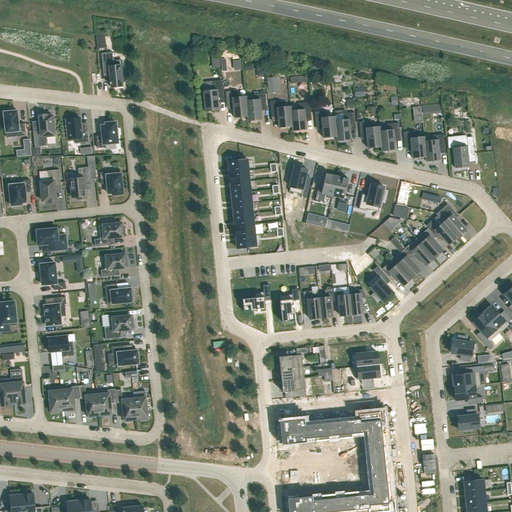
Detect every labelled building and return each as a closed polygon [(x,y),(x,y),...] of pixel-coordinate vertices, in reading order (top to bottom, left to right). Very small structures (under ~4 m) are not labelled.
[(106,51),(105,37),(104,37),(97,38),(98,52),(106,51)] [(112,52),(101,54),(103,73),(109,72),(110,82),(109,82),(110,84),(111,84),(111,88),(123,86),(121,68),(123,68),(122,60),(113,61),(112,52)] [(228,54),(217,56),(219,65),(230,63),(228,54)] [(283,86),(283,71),(275,72),(275,79),(281,79),(281,83),(276,84),(276,87),(283,86)] [(265,90),(276,89),(275,77),(264,78),(265,90)] [(212,90),(203,91),(205,112),(219,110),(218,98),(224,98),(222,80),(211,81),(212,90)] [(237,91),(226,92),(227,107),(233,106),(234,118),(247,117),(248,117),(246,100),(246,96),(237,97),(237,91)] [(246,100),(248,117),(247,117),(248,121),(262,120),(261,108),(267,107),(265,93),(254,94),(254,100),(246,100)] [(281,101),(270,102),(272,117),(278,116),(279,128),(292,127),(291,111),(291,106),(282,107),(281,101)] [(291,111),(292,127),(292,131),(306,130),(305,118),(311,118),(310,103),(298,104),(299,110),(291,111)] [(430,105),(422,105),(423,115),(431,114),(430,105)] [(8,112),(4,112),(6,138),(26,136),(24,124),(18,124),(17,111),(16,111),(15,109),(8,110),(8,112)] [(326,111),(315,112),(316,127),(322,127),(323,138),(337,137),(335,121),(336,121),(335,116),(326,117),(326,111)] [(336,121),(335,121),(337,137),(337,142),(351,140),(350,128),(356,128),(354,113),(343,114),(344,120),(336,121)] [(40,130),(33,131),(35,147),(47,146),(46,138),(55,137),(53,116),(47,116),(47,114),(39,115),(40,130)] [(71,119),(66,120),(68,142),(75,141),(75,143),(88,142),(87,130),(81,131),(80,118),(78,118),(78,116),(71,117),(71,119)] [(370,121),(359,122),(361,137),(367,137),(368,149),(381,147),(380,131),(380,126),(371,127),(370,121)] [(102,136),(96,136),(97,148),(104,148),(104,145),(118,143),(116,122),(105,123),(105,125),(101,126),(102,136)] [(380,131),(381,147),(382,152),(395,150),(394,138),(400,138),(399,123),(387,124),(388,130),(380,131)] [(415,131),(404,133),(405,147),(411,147),(412,159),(426,157),(424,141),(425,141),(424,136),(415,137),(415,131)] [(425,141),(424,141),(426,157),(426,162),(440,160),(439,148),(445,148),(443,133),(432,134),(433,140),(425,141)] [(447,137),(448,149),(453,148),(455,168),(469,167),(468,155),(474,154),(473,137),(465,138),(448,140),(447,137)] [(247,159),(228,161),(229,173),(248,171),(247,159)] [(79,176),(70,177),(72,198),(77,198),(78,199),(86,199),(85,184),(91,183),(90,179),(89,168),(89,167),(78,168),(79,176)] [(290,171),(289,179),(291,180),(289,192),(301,195),(307,169),(294,167),(293,171),(290,171)] [(49,179),(40,180),(42,201),(48,201),(48,202),(56,202),(55,187),(61,186),(59,170),(48,171),(49,179)] [(121,171),(100,173),(101,185),(107,184),(108,194),(112,194),(113,196),(123,194),(121,171)] [(229,173),(230,183),(250,181),(248,171),(229,173)] [(317,189),(315,200),(324,202),(325,197),(333,199),(333,196),(337,176),(326,174),(322,190),(317,189)] [(337,176),(333,196),(339,198),(338,203),(348,205),(349,197),(345,195),(348,179),(337,176)] [(30,180),(9,182),(11,206),(22,205),(22,203),(26,203),(25,193),(31,192),(30,180)] [(250,181),(230,183),(231,194),(251,192),(250,181)] [(409,195),(412,184),(401,182),(399,193),(409,195)] [(362,194),(358,209),(366,211),(366,209),(378,212),(381,200),(383,201),(385,192),(383,192),(384,187),(371,184),(368,196),(362,194)] [(309,189),(303,187),(301,195),(301,196),(307,197),(309,189)] [(251,192),(231,194),(232,205),(252,203),(251,192)] [(423,193),(422,199),(439,203),(440,197),(423,193)] [(252,203),(232,205),(234,216),(253,214),(252,203)] [(448,205),(441,210),(446,216),(442,221),(443,222),(457,238),(466,231),(455,219),(458,216),(448,205)] [(396,206),(393,217),(401,218),(403,207),(396,206)] [(253,214),(234,216),(235,226),(254,224),(253,214)] [(307,214),(305,223),(317,226),(319,217),(307,214)] [(437,216),(426,226),(428,228),(429,229),(435,236),(438,234),(449,246),(457,238),(443,222),(442,221),(441,221),(437,216)] [(327,220),(326,228),(333,230),(334,222),(327,220)] [(386,221),(383,224),(389,230),(392,227),(386,221)] [(99,225),(93,226),(94,240),(95,247),(111,245),(110,238),(125,237),(124,227),(122,228),(122,223),(111,224),(111,222),(104,223),(104,225),(99,225)] [(235,226),(236,237),(255,235),(254,224),(235,226)] [(60,228),(36,230),(38,245),(42,245),(43,252),(53,251),(67,249),(66,237),(65,235),(61,236),(60,228)] [(424,237),(419,241),(434,258),(443,251),(432,239),(435,236),(429,229),(428,228),(421,234),(424,237)] [(255,235),(236,237),(237,248),(256,246),(255,235)] [(413,244),(406,250),(412,257),(415,254),(426,266),(434,258),(419,241),(419,242),(420,243),(416,247),(413,244)] [(400,243),(395,247),(400,253),(405,248),(400,243)] [(401,257),(396,262),(411,279),(420,271),(409,259),(412,257),(406,250),(405,248),(398,254),(401,257)] [(105,270),(101,270),(102,277),(114,276),(113,269),(128,268),(127,257),(125,257),(125,254),(103,256),(105,270)] [(372,262),(366,256),(354,267),(359,273),(372,262)] [(389,263),(382,269),(389,277),(392,274),(403,286),(411,279),(396,262),(391,266),(389,263)] [(55,263),(40,264),(41,272),(41,277),(42,285),(53,284),(54,290),(66,289),(65,282),(57,283),(55,263)] [(377,275),(367,283),(375,292),(371,296),(377,302),(381,299),(384,302),(394,294),(377,275)] [(117,284),(105,285),(107,304),(132,302),(132,297),(134,297),(133,289),(131,290),(131,289),(117,290),(117,284)] [(255,297),(242,299),(244,312),(257,310),(257,311),(260,311),(260,310),(265,310),(264,301),(271,300),(269,285),(263,285),(263,292),(254,293),(255,297)] [(349,287),(333,289),(334,292),(335,301),(339,300),(340,316),(351,315),(349,295),(349,287)] [(292,294),(279,296),(282,322),(295,321),(293,307),(294,307),(294,305),(293,305),(293,301),(299,300),(298,288),(291,289),(292,294)] [(325,294),(319,294),(321,318),(327,318),(332,317),(332,316),(331,301),(335,301),(334,292),(333,289),(325,290),(325,294)] [(356,294),(349,295),(351,315),(363,314),(361,298),(366,298),(362,290),(355,290),(356,294)] [(312,291),(303,292),(304,304),(308,304),(310,319),(321,318),(319,294),(312,295),(312,291)] [(54,304),(44,305),(45,314),(45,318),(46,326),(61,325),(60,317),(66,316),(65,304),(66,304),(65,297),(53,298),(54,304)] [(0,331),(2,331),(3,335),(18,333),(17,325),(14,302),(0,303),(0,331)] [(491,306),(482,314),(499,333),(508,325),(511,329),(511,320),(504,311),(499,315),(491,306)] [(87,312),(79,312),(81,328),(89,328),(87,312)] [(482,314),(473,322),(490,342),(499,333),(482,314)] [(110,327),(104,327),(106,339),(121,338),(121,331),(135,329),(134,319),(132,319),(131,315),(109,318),(110,327)] [(67,336),(47,338),(49,352),(61,351),(62,357),(74,356),(73,342),(68,343),(67,336)] [(453,340),(451,353),(471,356),(473,343),(466,342),(467,337),(458,336),(457,341),(453,340)] [(490,341),(485,345),(489,350),(494,346),(490,342),(490,341)] [(112,354),(108,354),(109,366),(116,366),(138,364),(138,359),(140,359),(139,352),(137,352),(137,351),(124,352),(123,346),(111,347),(112,354)] [(102,348),(93,349),(95,366),(104,365),(102,348)] [(377,352),(351,355),(353,368),(355,367),(378,365),(377,352)] [(302,355),(279,357),(280,369),(303,367),(302,355)] [(509,364),(500,365),(501,373),(510,372),(509,364)] [(355,367),(356,379),(379,377),(378,365),(355,367)] [(303,367),(280,369),(281,380),(300,378),(300,379),(304,378),(303,367)] [(22,369),(10,371),(11,378),(23,377),(22,369)] [(478,373),(453,375),(454,388),(475,385),(475,386),(480,385),(478,373)] [(23,377),(11,378),(13,403),(18,403),(18,405),(25,404),(23,377)] [(0,391),(1,406),(9,406),(9,404),(13,403),(11,378),(0,379),(0,391)] [(300,378),(281,380),(282,392),(293,391),(293,397),(294,397),(306,396),(304,378),(300,379),(300,378)] [(84,385),(78,386),(80,399),(86,398),(88,418),(95,417),(95,415),(99,415),(97,391),(85,392),(84,385)] [(475,385),(454,388),(455,400),(476,398),(475,386),(475,385)] [(61,387),(60,387),(63,411),(67,410),(68,412),(75,411),(74,399),(80,399),(78,386),(61,388),(61,387)] [(60,387),(48,388),(51,414),(58,413),(58,411),(63,411),(60,387)] [(115,389),(97,391),(99,415),(104,414),(104,416),(112,416),(110,404),(116,403),(115,390),(115,389)] [(121,390),(115,390),(116,403),(122,402),(124,422),(131,422),(131,420),(136,419),(134,399),(122,400),(121,390)] [(145,392),(133,393),(134,399),(136,419),(141,419),(141,421),(148,420),(146,398),(145,392)] [(284,422),(283,422),(284,433),(287,433),(287,435),(288,441),(292,441),(292,443),(294,443),(294,444),(294,443),(297,443),(299,443),(300,443),(304,442),(304,443),(304,442),(310,442),(312,441),(312,442),(313,442),(313,441),(317,441),(321,440),(321,441),(321,440),(324,440),(324,441),(324,440),(328,440),(332,439),(332,440),(333,440),(333,439),(335,439),(336,439),(339,439),(340,439),(340,438),(344,438),(344,439),(344,438),(346,438),(347,438),(351,437),(351,438),(351,437),(352,437),(352,438),(353,438),(353,437),(358,437),(359,437),(366,436),(367,440),(369,457),(369,458),(369,462),(370,469),(386,467),(385,460),(384,456),(384,455),(384,454),(383,446),(385,446),(386,446),(387,446),(387,445),(386,444),(387,444),(387,443),(386,443),(386,439),(386,437),(385,435),(386,435),(386,434),(385,434),(385,433),(386,433),(386,432),(385,432),(385,430),(385,429),(385,428),(385,427),(384,424),(385,424),(385,423),(384,423),(384,422),(385,422),(385,421),(383,421),(381,422),(380,413),(380,412),(378,412),(377,412),(378,412),(374,413),(374,412),(373,412),(373,413),(371,413),(371,412),(370,412),(370,413),(368,413),(367,413),(365,413),(364,413),(361,414),(361,413),(360,413),(360,414),(359,414),(359,419),(356,419),(355,419),(348,420),(305,424),(304,420),(302,420),(302,419),(301,420),(299,420),(298,420),(296,421),(296,420),(295,420),(295,421),(293,421),(293,420),(292,420),(293,421),(290,421),(289,421),(287,421),(284,422)] [(478,415),(457,417),(458,430),(463,429),(463,432),(472,431),(472,428),(479,428),(478,415)] [(294,509),(292,509),(292,511),(331,511),(365,509),(365,508),(368,508),(368,511),(379,511),(380,511),(381,511),(384,511),(388,511),(390,511),(390,510),(389,501),(391,501),(393,501),(393,500),(392,500),(392,499),(393,499),(392,498),(392,495),(392,494),(391,493),(392,493),(392,492),(391,492),(391,490),(392,490),(392,489),(391,489),(391,488),(391,487),(391,485),(390,483),(391,483),(390,483),(390,479),(390,478),(390,477),(390,476),(389,477),(386,477),(385,468),(386,468),(386,467),(370,469),(372,486),(372,490),(364,491),(359,492),(359,491),(358,491),(358,492),(357,492),(357,491),(356,491),(356,492),(353,492),(352,492),(350,493),(350,492),(349,492),(349,493),(346,493),(345,493),(342,493),(341,493),(339,494),(339,493),(338,493),(338,494),(334,494),(333,494),(330,495),(330,494),(329,494),(329,495),(327,495),(327,494),(326,495),(323,495),(322,495),(319,496),(319,495),(318,495),(318,496),(316,496),(315,496),(310,497),(310,496),(309,496),(309,497),(306,497),(305,497),(303,497),(302,497),(302,498),(300,498),(300,497),(299,497),(299,498),(298,498),(298,501),(294,501),(294,507),(294,509)] [(483,480),(464,481),(465,493),(484,491),(483,480)] [(484,491),(465,493),(466,505),(486,503),(484,491)] [(33,493),(22,495),(23,511),(42,511),(42,507),(35,508),(33,493)] [(11,510),(4,511),(23,511),(22,495),(10,496),(11,510)] [(91,511),(90,500),(78,501),(79,511),(91,511)] [(67,511),(79,511),(78,501),(66,502),(67,511)] [(486,511),(486,503),(466,505),(467,511),(486,511)]
